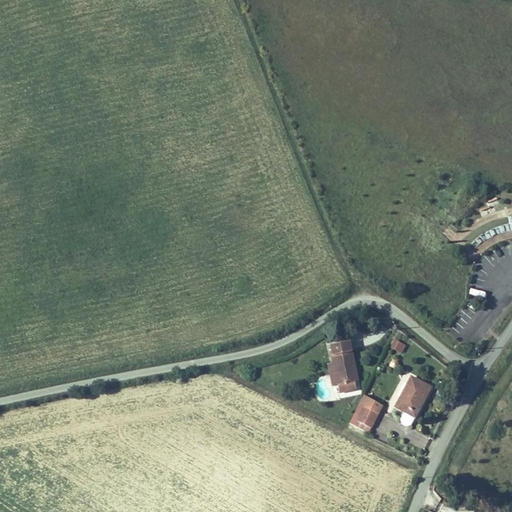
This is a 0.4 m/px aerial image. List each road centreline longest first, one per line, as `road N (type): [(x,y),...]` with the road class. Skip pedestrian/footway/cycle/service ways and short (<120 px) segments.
road 1 (unclassified): [(478,375),(364,286),(285,334),(198,362),(0,400)]
road 2 (track): [(239,0),(328,221),(364,286)]
road 3 (tertiary): [(478,375),(418,511)]
